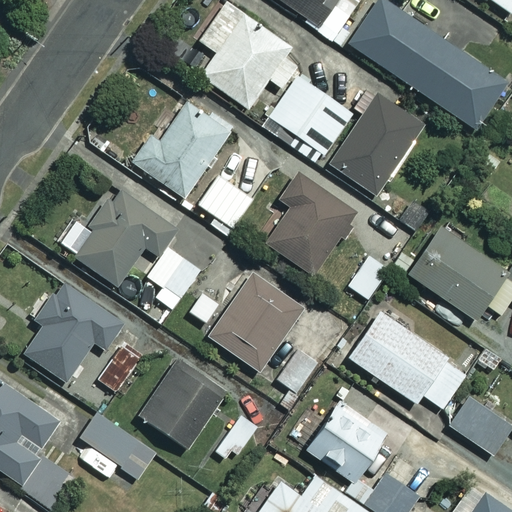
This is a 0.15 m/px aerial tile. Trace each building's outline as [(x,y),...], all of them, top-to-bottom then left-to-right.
[(263,0),(330,45),(361,0),(263,0)] [(505,84),(381,0),(372,0),(345,40),(474,128),(505,84)] [(511,4),(511,0),(490,0),(508,12),(511,4)] [(288,47),(225,1),(197,39),(214,52),(198,73),(244,107),(266,77),(280,88),(297,65),(282,54),(288,47)] [(350,112),(293,75),(266,116),(299,137),(305,126),(331,142),(350,112)] [(418,121),(372,92),(327,164),(373,193),(418,121)] [(228,129),(183,99),(156,140),(148,134),(129,161),(182,197),(228,129)] [(199,210),(212,218),(208,224),(225,235),(271,166),(254,155),(222,204),(208,195),(199,210)] [(353,212),(296,173),(278,200),(287,207),(263,243),(310,275),(353,212)] [(173,227),(115,187),(70,254),(115,285),(142,245),(155,254),(173,227)] [(403,270),(471,318),(505,270),(436,222),(403,270)] [(198,269),(164,246),(144,275),(160,286),(153,296),(170,308),(198,269)] [(386,269),(367,255),(346,285),(365,298),(386,269)] [(302,307),(251,271),(205,335),(256,371),(302,307)] [(120,321),(61,281),(34,321),(41,325),(22,353),(63,380),(91,340),(102,348),(120,321)] [(465,371),(376,310),(345,355),(412,402),(419,393),(440,407),(465,371)] [(139,359),(119,345),(95,380),(114,394),(139,359)] [(315,365),(294,350),(273,378),(294,393),(315,365)] [(221,390),(175,359),(137,415),(183,446),(221,390)] [(56,418),(0,377),(0,470),(47,506),(72,471),(36,445),(56,418)] [(510,425),(466,395),(446,424),(490,454),(510,425)] [(380,434),(333,401),(301,446),(348,479),(380,434)] [(153,454),(92,413),(75,437),(136,479),(153,454)] [(255,426),(238,414),(212,450),(230,462),(255,426)] [(403,511),(416,495),(380,468),(357,498),(375,511),(403,511)] [(365,511),(312,474),(297,495),(277,480),(253,511),(365,511)] [(511,511),(480,491),(466,511),(511,511)]
